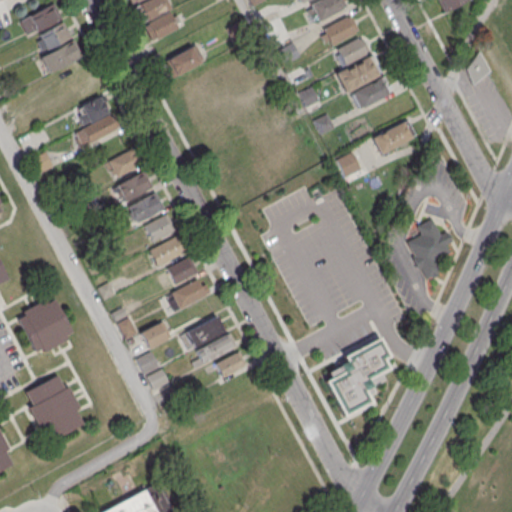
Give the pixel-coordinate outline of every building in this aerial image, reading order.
[(137,3),(142,0),(164,0),(168,7),(145,19),(137,3)] [(309,4),(316,0),(336,0),(340,8),(317,20),(309,4)] [(467,0),(434,0),(442,14),(467,0)] [(30,14),(53,2),(61,18),(38,30),(30,14)] [(145,23),(168,11),(177,27),(153,39),(145,23)] [(322,28),(346,16),(354,32),(331,44),(322,28)] [(39,33),(62,21),(70,37),(47,49),(39,33)] [(334,49),(357,37),(365,53),(342,65),(334,49)] [(39,57),(72,39),(80,55),(47,73),(39,57)] [(167,58),(190,46),(198,62),(175,74),(167,58)] [(490,68),(476,54),(461,70),(476,84),(490,68)] [(334,72),(367,55),(377,74),(344,91),(334,72)] [(349,92),(378,77),(386,93),(358,108),(349,92)] [(304,107),(317,100),(311,88),(297,94),(304,107)] [(73,131),(107,114),(115,129),(81,146),(73,131)] [(379,155),(413,138),(405,120),(370,137),(379,155)] [(104,162),(112,179),(137,167),(130,150),(104,162)] [(344,177),(359,169),(351,152),(336,160),(344,177)] [(41,170),(50,165),(44,153),(35,158),(41,170)] [(149,187),(142,172),(114,185),(121,201),(149,187)] [(162,207),(153,192),(126,207),(135,222),(162,207)] [(141,226),(150,242),(173,229),(165,213),(141,226)] [(407,240),(422,279),(441,272),(436,260),(449,254),(445,244),(451,241),(447,230),(438,234),(432,218),(416,224),(421,235),(407,240)] [(183,253),(175,236),(147,249),(155,266),(183,253)] [(165,268),(174,284),(194,272),(185,256),(165,268)] [(165,292),(172,310),(205,296),(198,279),(165,292)] [(16,318),(22,315),(20,310),(44,298),(45,301),(53,297),(71,331),(64,335),(66,339),(43,351),(40,346),(32,350),(16,318)] [(187,350),(224,330),(215,315),(178,335),(187,350)] [(135,334),(129,318),(117,322),(123,338),(135,334)] [(138,332),(146,348),(166,338),(157,322),(138,332)] [(200,365),(234,346),(227,333),(193,351),(200,365)] [(341,415),(370,402),(362,386),(392,372),(377,339),(342,355),(348,369),(325,379),(341,415)] [(221,378),(243,366),(235,351),(213,364),(221,378)] [(135,359),(142,373),(156,366),(150,352),(135,359)] [(145,376),(151,389),(167,382),(161,369),(145,376)] [(23,391),(55,373),(62,387),(66,385),(78,406),(74,408),(81,422),(49,439),(42,426),(38,428),(26,406),(30,404),(23,391)] [(0,435),(7,448),(3,450),(10,463),(0,468),(0,435)] [(102,511),(157,483),(172,511),(102,511)]
